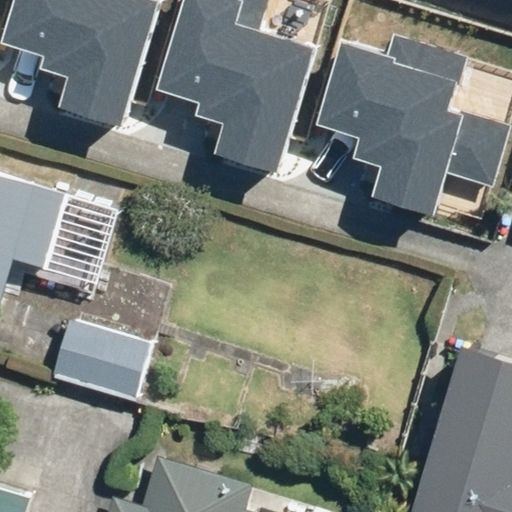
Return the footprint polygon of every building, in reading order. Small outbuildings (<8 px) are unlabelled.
[(29,0),(19,36),(55,47),(51,61),(80,69),(71,99),(136,117),(170,0),(29,0)] [(195,0),(171,84),(208,95),(204,108),(232,117),(223,146),(288,165),(325,40),(265,23),(271,0),(195,0)] [(352,33),(323,119),(362,132),(356,150),(390,161),(381,189),(442,209),(457,165),(498,179),(511,137),(511,120),(455,102),(471,53),(409,33),(403,50),(352,33)] [(0,322),(3,323),(22,256),(56,266),(79,186),(0,163),(0,322)] [(55,373),(138,397),(155,340),(71,316),(55,373)] [(142,391),(173,400),(185,357),(154,349),(142,391)] [(511,511),(511,371),(446,353),(401,511),(511,511)] [(182,390),(240,409),(252,374),(194,354),(182,390)] [(276,511),(253,505),(260,481),(164,453),(150,500),(120,491),(113,511),(276,511)]
